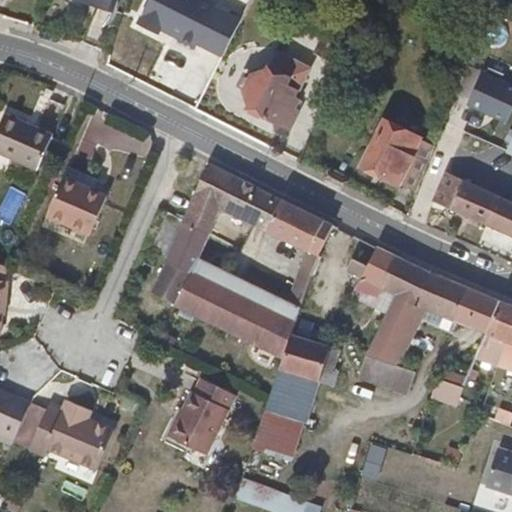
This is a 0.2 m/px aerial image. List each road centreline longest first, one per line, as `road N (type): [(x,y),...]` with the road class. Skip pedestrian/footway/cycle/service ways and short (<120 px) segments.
road 1 (tertiary): [(181,124),(511,286)]
road 2 (residential): [(181,124),(95,326),(68,342)]
road 3 (tertiary): [(0,47),(78,73),(181,124)]
road 4 (unknown): [(383,227),(479,86)]
